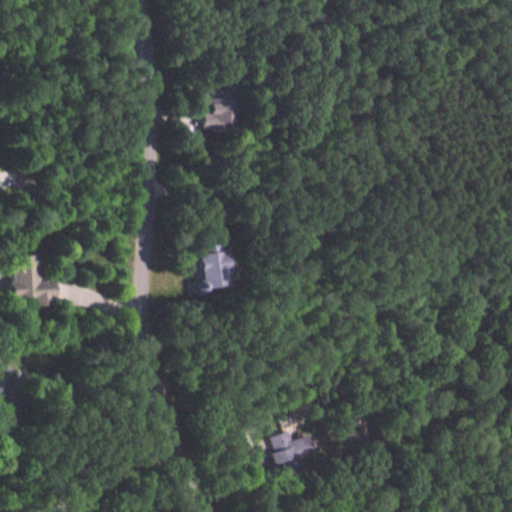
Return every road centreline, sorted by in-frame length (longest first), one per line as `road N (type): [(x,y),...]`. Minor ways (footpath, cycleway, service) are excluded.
road 1 (residential): [(194,511),(135,322),(150,93),(140,0)]
road 2 (residential): [(46,511),(171,443)]
